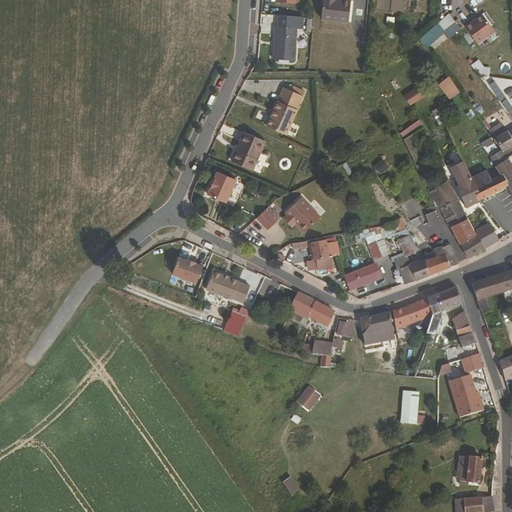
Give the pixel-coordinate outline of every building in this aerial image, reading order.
[(323,0),(321,18),(349,22),(351,0),(347,0),(323,0)] [(495,30),(483,14),(466,26),(478,43),(495,30)] [(445,29),(439,21),(427,33),(429,37),(432,41),(445,29)] [(295,59),(297,27),(276,26),(273,58),(295,59)] [(427,33),(421,38),(424,42),(429,37),(427,33)] [(488,71),(479,58),(470,64),(479,77),(488,71)] [(501,70),(508,71),(510,63),(502,62),(501,70)] [(449,99),(460,91),(448,75),(437,84),(449,99)] [(408,105),(423,96),(417,85),(402,93),(408,105)] [(274,116),(272,115),(268,125),(287,134),(298,109),(298,108),(304,94),(285,86),(275,108),(277,109),(274,116)] [(419,119),(400,132),(402,136),(421,123),(419,119)] [(511,144),(511,129),(507,133),(500,125),(489,131),(504,150),(511,144)] [(266,142),(246,132),(232,159),(252,170),(266,142)] [(410,135),(403,139),(410,152),(416,149),(410,135)] [(496,164),(506,158),(500,149),(491,156),(496,164)] [(281,168),(290,166),(288,157),(279,159),(281,168)] [(372,165),(379,174),(388,166),(381,158),(372,165)] [(508,181),(511,179),(511,166),(506,158),(496,164),(502,173),(504,172),(508,181)] [(467,207),(480,199),(474,189),(478,187),(471,177),(463,161),(452,167),(458,180),(461,184),(457,186),(467,207)] [(236,179),(218,170),(207,192),(225,201),(236,179)] [(480,199),(509,183),(508,181),(504,172),(502,173),(492,179),(487,170),(471,177),(478,187),(474,189),(480,199)] [(451,226),(467,218),(458,200),(457,201),(446,182),(430,192),(440,210),(439,210),(451,226)] [(288,212),(309,232),(322,217),(301,198),(288,212)] [(266,210),(258,218),(269,230),(277,222),(266,210)] [(438,219),(434,210),(424,216),(428,223),(438,219)] [(307,234),(309,232),(288,212),(287,214),(289,216),(285,220),(294,228),(297,224),(307,234)] [(418,215),(411,221),(416,228),(424,222),(418,215)] [(460,244),(475,235),(467,218),(451,226),(460,244)] [(485,248),(500,240),(498,236),(489,225),(477,232),(477,234),(485,248)] [(407,284),(428,275),(424,262),(421,264),(411,267),(407,256),(413,253),(403,230),(392,235),(402,258),(394,261),(397,271),(401,269),(407,284)] [(468,258),(485,248),(477,234),(475,235),(460,244),(468,258)] [(327,237),(292,243),(293,249),(308,247),(310,260),(306,261),(307,271),(332,267),(327,237)] [(450,267),(458,264),(451,248),(450,245),(443,248),(450,267)] [(428,275),(450,267),(443,248),(442,246),(433,248),(434,253),(435,258),(424,262),(428,275)] [(421,264),(424,262),(435,258),(434,253),(429,254),(428,252),(418,256),(421,264)] [(196,284),(201,267),(194,265),(194,264),(185,261),(184,262),(177,260),(171,276),(196,284)] [(373,266),(346,276),(351,289),(378,280),(373,266)] [(242,303),(250,284),(211,269),(204,289),(242,303)] [(511,271),(497,277),(503,293),(511,290),(511,271)] [(497,277),(485,280),(490,297),(503,293),(497,277)] [(485,280),(472,285),(473,290),(481,314),(494,310),(490,297),(485,280)] [(455,287),(445,291),(451,308),(461,304),(455,287)] [(445,291),(437,295),(442,311),(451,308),(445,291)] [(333,311),(297,295),(289,311),(307,318),(308,315),(327,326),(333,311)] [(437,295),(425,299),(432,316),(425,331),(431,333),(439,313),(442,311),(437,295)] [(425,299),(393,311),(396,330),(405,327),(432,316),(425,299)] [(469,326),(464,311),(451,320),(455,332),(469,326)] [(383,331),(392,329),(390,312),(361,319),(363,335),(383,331)] [(356,320),(352,321),(351,324),(340,321),(337,334),(352,337),(356,320)] [(469,326),(455,332),(457,338),(471,333),(469,326)] [(396,330),(398,342),(409,338),(405,327),(396,330)] [(384,341),(394,339),(392,329),(383,331),(383,336),(384,341)] [(383,331),(363,335),(364,339),(383,336),(383,331)] [(471,333),(457,338),(461,348),(468,346),(475,343),(471,333)] [(345,340),(339,339),(337,346),(343,348),(345,340)] [(302,344),(301,353),(321,355),(321,367),(329,368),(330,356),(332,345),(315,340),(314,345),(302,344)] [(475,343),(468,346),(471,357),(479,354),(475,343)] [(471,357),(461,361),(466,374),(484,368),(479,354),(471,357)] [(511,356),(497,363),(503,381),(511,376),(511,356)] [(439,374),(450,373),(450,364),(438,365),(439,374)] [(483,410),(480,399),(477,400),(475,393),(470,375),(451,380),(461,416),(483,410)] [(317,392),(306,383),(293,398),(305,408),(317,392)] [(419,394),(403,393),(401,425),(416,426),(419,394)] [(481,458),(459,456),(457,470),(461,471),(459,482),(459,485),(466,485),(468,485),(468,483),(479,484),(481,458)] [(280,482),(289,495),(298,489),(290,476),(280,482)] [(494,511),(491,496),(464,500),(464,511),(494,511)] [(464,511),(464,500),(455,500),(455,511),(464,511)]
